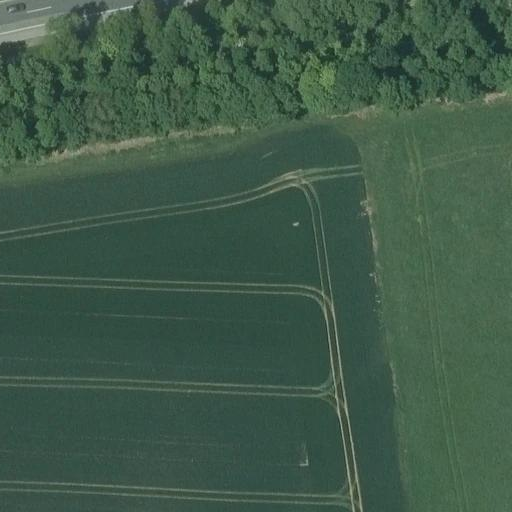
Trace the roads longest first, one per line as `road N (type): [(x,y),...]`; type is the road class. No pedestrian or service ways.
road 1 (track): [(0,177),(228,140)]
road 2 (motorway): [(0,28),(137,0)]
